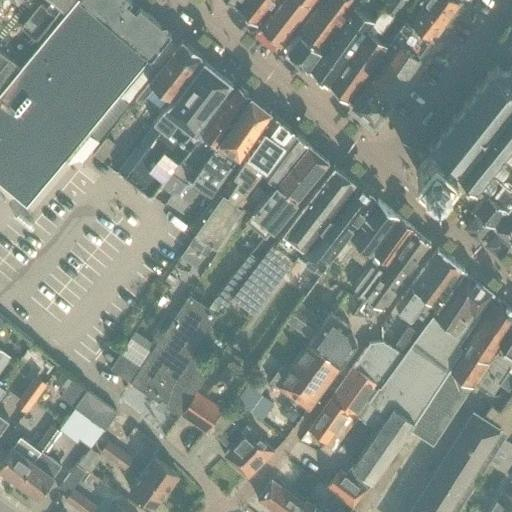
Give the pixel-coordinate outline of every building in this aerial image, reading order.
[(0,180),(26,203),(57,166),(171,30),(134,0),(75,0),(19,68),(0,52),(0,180)] [(49,0),(45,5),(40,1),(21,24),(36,36),(61,4),(63,5),(66,0),(49,0)] [(238,0),(235,4),(256,22),(272,0),(238,0)] [(279,0),(259,25),(280,43),(309,4),(311,6),(316,0),(279,0)] [(322,0),(285,47),(306,65),(354,0),(361,0),(363,1),(363,0),(322,0)] [(391,0),(328,84),(347,100),(387,43),(373,34),(377,28),(382,31),(393,17),(405,0),(391,0)] [(425,0),(420,7),(444,23),(459,2),(456,0),(425,0)] [(309,68),(327,83),(374,20),(355,5),(309,68)] [(404,20),(431,39),(432,40),(444,23),(420,7),(415,14),(410,11),(404,20)] [(431,39),(404,20),(398,28),(399,29),(392,39),(396,42),(352,104),(373,122),(419,58),(417,57),(431,39)] [(169,97),(202,55),(182,39),(135,98),(141,102),(146,96),(159,107),(168,96),(169,97)] [(183,142),(208,111),(232,80),(204,57),(172,99),(162,108),(154,119),(116,171),(151,196),(163,181),(166,177),(190,146),(183,142)] [(494,224),(511,201),(511,63),(495,65),(489,69),(428,145),(430,147),(429,148),(432,150),(415,171),(438,190),(456,169),(480,188),(481,186),(487,191),(474,207),(480,212),(480,213),(494,224)] [(202,134),(216,145),(250,94),(239,85),(202,134)] [(208,197),(269,109),(250,94),(216,145),(206,159),(190,146),(166,177),(163,181),(174,190),(166,200),(181,212),(198,190),(202,193),(208,197)] [(244,210),(237,204),(283,146),(296,130),(276,114),(263,130),(223,190),(219,187),(190,227),(196,231),(189,243),(205,253),(213,243),(219,247),(244,210)] [(309,142),(296,130),(237,204),(245,208),(251,213),(252,211),(297,157),(309,142)] [(309,142),(252,211),(273,228),(298,198),(296,197),(328,157),(309,142)] [(216,296),(208,307),(216,313),(223,302),(226,304),(232,296),(253,312),(355,180),(334,163),(260,259),(250,251),(216,296)] [(299,255),(318,270),(374,196),(356,180),(299,255)] [(373,251),(398,215),(377,198),(333,256),(342,263),(351,252),(364,263),(373,251)] [(511,201),(494,224),(510,237),(511,234),(511,201)] [(470,213),(461,220),(477,239),(486,232),(470,213)] [(398,215),(373,251),(381,258),(377,263),(373,259),(352,287),(364,295),(414,228),(398,215)] [(430,241),(414,228),(364,295),(365,296),(352,313),(369,315),(370,315),(377,305),(380,307),(430,241)] [(229,244),(225,254),(239,260),(243,250),(229,244)] [(395,305),(411,317),(453,260),(437,247),(395,305)] [(464,269),(453,260),(411,317),(413,319),(416,315),(423,320),(429,311),(426,309),(432,301),(437,306),(464,269)] [(493,292),(465,270),(369,400),(389,414),(393,407),(413,421),(449,368),(448,367),(463,347),(458,344),(481,312),(479,310),(493,292)] [(171,273),(154,303),(166,310),(183,280),(171,273)] [(216,314),(208,308),(189,295),(131,381),(179,414),(211,366),(190,352),(216,314)] [(413,421),(408,427),(432,443),(471,385),(472,385),(488,361),(511,324),(511,306),(497,295),(464,344),(465,345),(450,368),(449,368),(413,421)] [(308,342),(339,364),(356,341),(350,325),(331,311),(308,342)] [(408,324),(395,342),(403,348),(416,330),(408,324)] [(508,388),(511,381),(511,327),(473,384),(490,395),(499,382),(508,388)] [(401,353),(382,340),(370,342),(354,364),(380,383),(401,353)] [(339,364),(308,342),(288,369),(282,364),(255,402),(262,407),(278,385),(308,407),(339,364)] [(108,368),(109,368),(116,374),(117,372),(128,380),(144,357),(133,349),(128,356),(120,350),(108,368)] [(353,365),(342,380),(368,398),(379,383),(353,365)] [(13,398),(24,406),(45,376),(34,368),(13,398)] [(342,380),(331,396),(357,414),(368,398),(342,380)] [(222,408),(196,391),(187,402),(180,413),(206,431),(222,408)] [(511,461),(511,442),(505,438),(503,437),(506,433),(508,434),(511,427),(511,392),(500,410),(491,404),(483,415),(474,409),(409,511),(455,511),(488,461),(505,472),(511,461)] [(357,415),(347,408),(331,397),(308,428),(324,439),(319,446),(329,453),(357,415)] [(231,420),(239,409),(231,400),(209,430),(221,439),(230,448),(224,454),(247,476),(274,449),(246,424),(241,430),(231,420)] [(413,421),(393,407),(389,414),(352,465),(371,480),(408,427),(413,421)] [(98,430),(87,422),(66,452),(77,460),(98,430)] [(34,446),(40,450),(57,427),(51,423),(34,446)] [(63,431),(57,427),(40,450),(46,455),(63,431)] [(133,457),(108,440),(104,445),(128,463),(133,457)] [(0,468),(18,481),(33,460),(13,445),(0,462),(0,468)] [(128,463),(104,445),(99,451),(124,469),(128,463)] [(33,460),(18,481),(38,496),(53,475),(52,474),(62,460),(52,452),(41,466),(33,460)] [(141,472),(166,490),(178,474),(153,456),(141,472)] [(352,505),(371,480),(352,465),(346,474),(339,468),(326,485),(334,491),(332,494),(329,493),(319,507),(325,511),(334,511),(340,506),(345,510),(350,503),(352,505)] [(166,490),(141,472),(129,489),(154,507),(166,490)] [(304,502),(272,479),(257,498),(276,511),(323,511),(306,499),(304,502)] [(365,511),(382,488),(373,481),(354,507),(360,511),(365,511)] [(97,506),(73,488),(69,494),(93,511),(97,506)] [(511,511),(511,494),(511,496),(502,491),(488,511),(511,511)] [(92,511),(93,511),(69,494),(64,499),(81,511),(92,511)]
